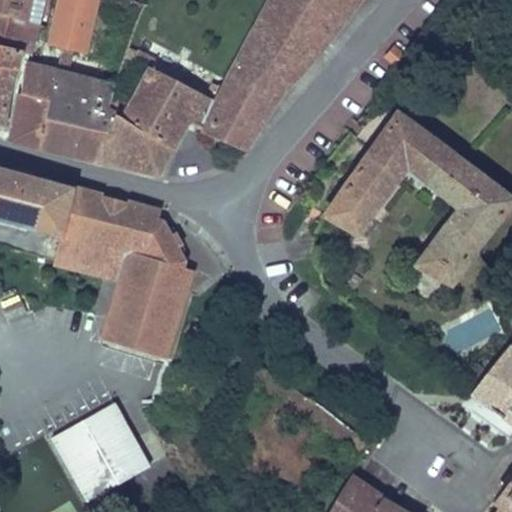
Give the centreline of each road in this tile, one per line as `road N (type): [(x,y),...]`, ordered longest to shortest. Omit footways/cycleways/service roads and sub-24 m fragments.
road 1 (residential): [(418,420),(302,338),(259,294),(245,268),(239,207)]
road 2 (residential): [(397,0),(262,161),(239,207)]
road 3 (residential): [(239,207),(0,153)]
road 4 (residential): [(418,420),(399,452),(413,482),(444,501),(463,501)]
